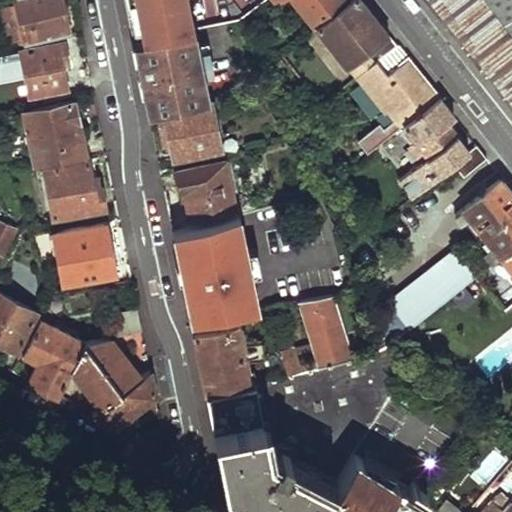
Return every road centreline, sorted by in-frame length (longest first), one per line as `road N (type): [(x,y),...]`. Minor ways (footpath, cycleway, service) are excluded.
road 1 (residential): [(105,0),(153,288),(193,433),(165,511)]
road 2 (residential): [(393,0),(511,151)]
road 3 (secondary): [(144,511),(0,437)]
